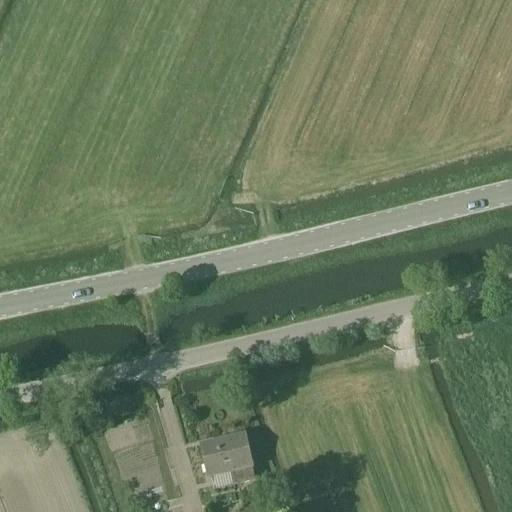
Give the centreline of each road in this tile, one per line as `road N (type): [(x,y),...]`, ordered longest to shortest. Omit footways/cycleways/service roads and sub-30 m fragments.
road 1 (tertiary): [(511,191),(246,258),(0,307)]
road 2 (unclassified): [(0,398),(511,284)]
road 3 (track): [(446,450),(400,309)]
